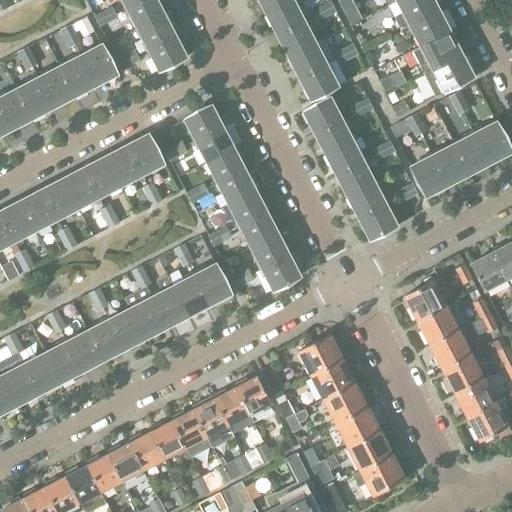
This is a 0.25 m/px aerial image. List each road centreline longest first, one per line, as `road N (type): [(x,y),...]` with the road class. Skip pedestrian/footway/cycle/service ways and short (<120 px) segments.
road 1 (residential): [(0,463),(347,280)]
road 2 (residential): [(0,182),(232,61)]
road 3 (residential): [(463,502),(347,280)]
road 4 (residential): [(347,280),(232,61)]
road 5 (residential): [(347,280),(511,194)]
